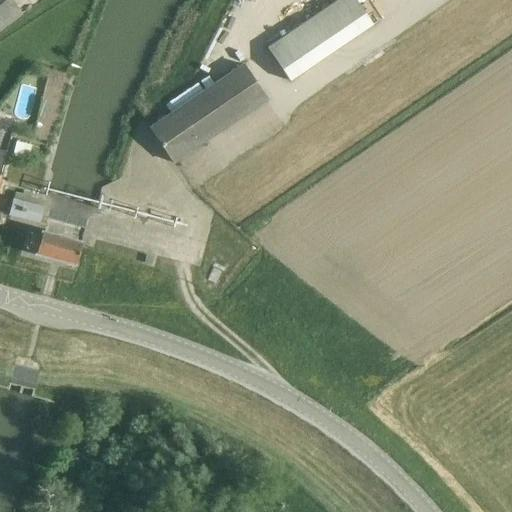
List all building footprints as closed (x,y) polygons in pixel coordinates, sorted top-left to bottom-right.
[(12,0),(0,0),(0,29),(23,12),(12,0)] [(291,85),(361,38),(374,29),(354,0),(339,0),(337,2),(267,50),(291,85)] [(243,63),(148,127),(172,164),(268,100),(243,63)] [(29,161),(32,146),(16,142),(13,157),(29,161)] [(38,223),(43,206),(12,198),(7,215),(38,223)] [(82,243),(40,232),(39,235),(32,233),(29,245),(28,248),(35,249),(34,254),(76,265),(82,243)]
